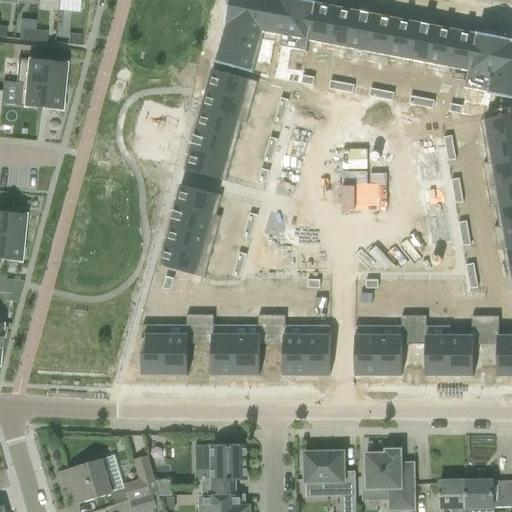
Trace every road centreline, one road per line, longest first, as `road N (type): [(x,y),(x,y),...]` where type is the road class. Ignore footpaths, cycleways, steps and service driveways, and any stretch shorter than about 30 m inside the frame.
road 1 (residential): [(274,412),(14,408)]
road 2 (residential): [(511,413),(274,412)]
